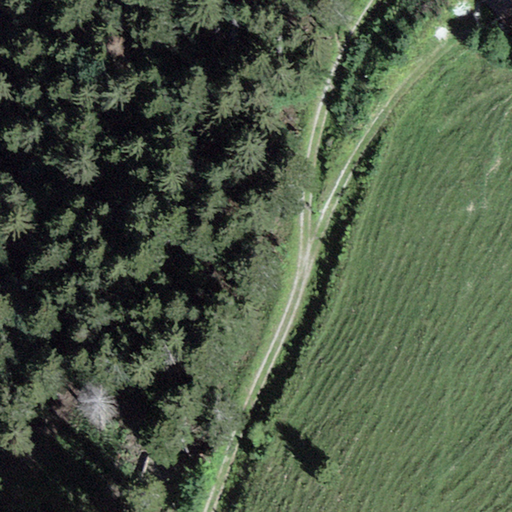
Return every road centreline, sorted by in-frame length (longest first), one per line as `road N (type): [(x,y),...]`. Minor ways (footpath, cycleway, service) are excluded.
road 1 (track): [(210,511),(306,274),(319,153),(351,36),(377,0)]
road 2 (track): [(306,274),(383,122),(472,4)]
